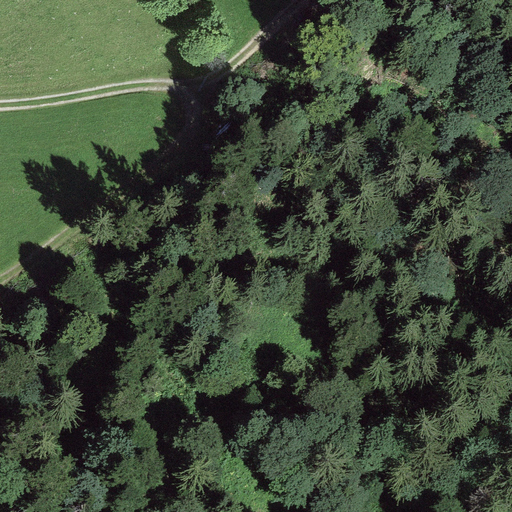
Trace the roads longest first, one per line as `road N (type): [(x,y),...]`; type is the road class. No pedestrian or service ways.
road 1 (track): [(0,277),(136,184),(185,136),(193,95),(299,0)]
road 2 (track): [(193,95),(133,85),(37,111),(0,111)]
